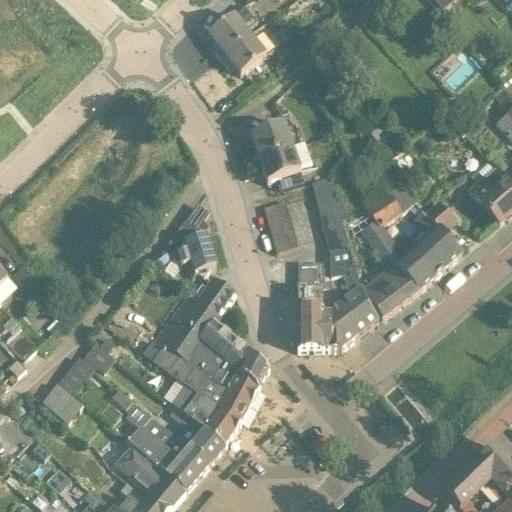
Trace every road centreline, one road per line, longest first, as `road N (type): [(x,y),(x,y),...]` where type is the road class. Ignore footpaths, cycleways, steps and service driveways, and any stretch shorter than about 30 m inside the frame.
road 1 (residential): [(324,413),(279,371),(216,157),(186,103),(135,54)]
road 2 (residential): [(324,413),(511,251)]
road 3 (residential): [(0,185),(135,54)]
road 4 (residential): [(511,407),(405,511)]
road 5 (residential): [(312,511),(367,459),(324,413)]
